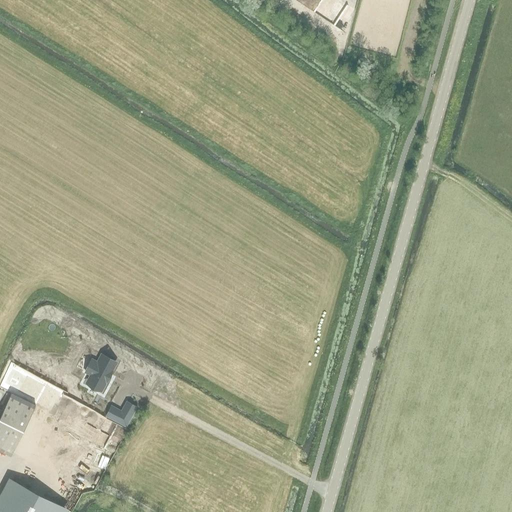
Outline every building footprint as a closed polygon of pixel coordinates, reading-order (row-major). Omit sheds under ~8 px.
[(334,9),(349,18),(356,7),(346,1),(344,4),(339,1),(334,9)] [(102,355),(98,363),(95,362),(89,373),(92,375),(88,383),(101,390),(105,382),(106,382),(112,371),(111,370),(115,362),(102,355)] [(0,450),(12,456),(35,405),(10,394),(0,416),(0,450)] [(103,430),(112,434),(118,422),(109,418),(103,430)] [(12,480),(0,501),(0,511),(62,511),(65,508),(12,480)]
